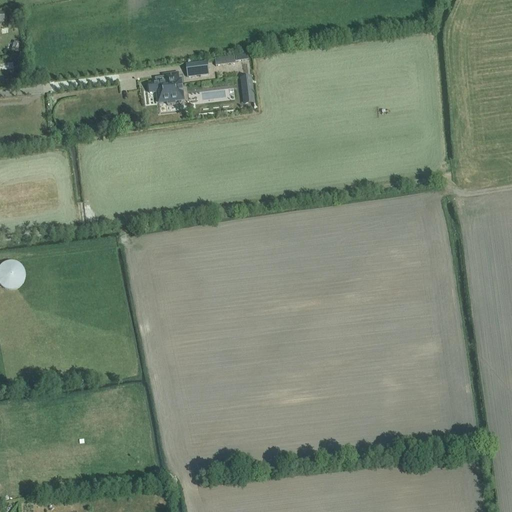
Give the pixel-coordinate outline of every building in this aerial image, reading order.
[(22,44),(13,41),(10,51),(18,54),(22,44)] [(216,58),(217,72),(237,71),(237,58),(216,58)] [(207,63),(186,66),(188,78),(208,75),(207,63)] [(164,78),(155,79),(156,83),(148,84),(149,94),(157,93),(158,103),(167,102),(167,105),(175,104),(175,101),(183,100),(181,80),(179,81),(178,75),(170,75),(170,77),(164,78)] [(251,78),(241,80),(244,102),(254,101),(251,78)] [(0,284),(1,285),(3,286),(4,287),(5,287),(7,288),(9,288),(10,288),(12,288),(13,288),(15,287),(17,287),(18,286),(19,285),(20,284),(22,283),(23,281),(23,280),(24,278),(25,277),(25,275),(25,274),(25,272),(25,271),(25,269),(24,267),(23,266),(23,265),(22,263),(21,262),(19,261),(18,260),(17,259),(15,259),(14,258),(12,258),(10,258),(9,258),(7,258),(6,258),(4,259),(3,260),(1,260),(0,261),(0,284)]
